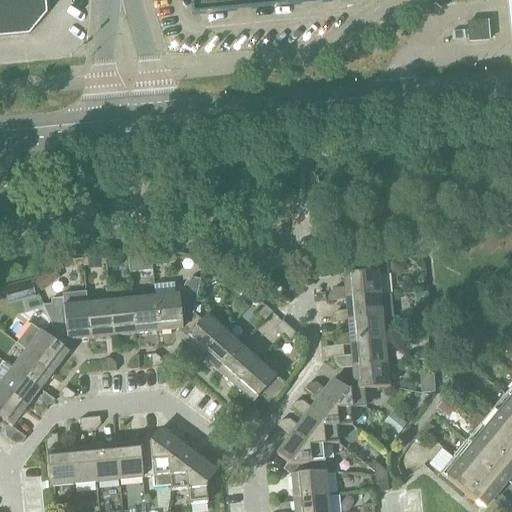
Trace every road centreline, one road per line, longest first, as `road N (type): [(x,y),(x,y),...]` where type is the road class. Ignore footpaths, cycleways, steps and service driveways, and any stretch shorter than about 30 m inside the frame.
road 1 (tertiary): [(136,120),(511,83)]
road 2 (residential): [(14,511),(10,470),(55,411),(154,401),(232,456),(250,454)]
road 3 (residential): [(250,454),(313,361),(310,311),(282,286)]
road 4 (unknown): [(181,0),(206,24),(270,21),(356,0)]
road 5 (tertiary): [(0,133),(136,120)]
road 6 (unclassified): [(136,120),(121,0)]
